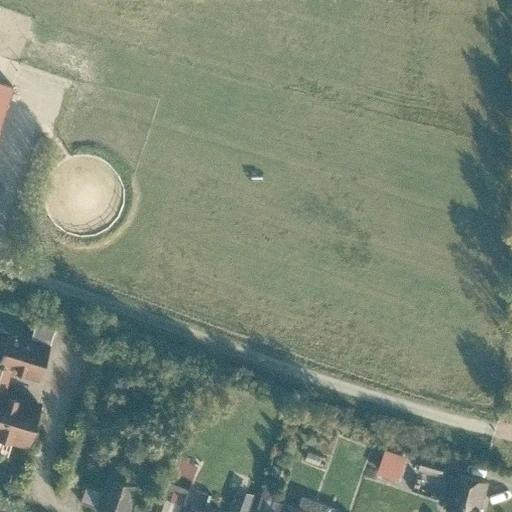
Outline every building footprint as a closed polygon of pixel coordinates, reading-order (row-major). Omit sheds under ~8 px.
[(0,127),(15,81),(0,76),(0,127)] [(0,445),(22,453),(39,406),(1,392),(8,372),(35,382),(48,349),(2,332),(0,337),(0,445)] [(381,471),(405,478),(412,453),(388,446),(381,471)] [(182,451),(160,511),(182,511),(202,458),(182,451)] [(425,471),(450,472),(451,455),(425,454),(425,471)] [(479,511),(488,480),(457,471),(445,511),(479,511)] [(130,511),(137,493),(101,480),(90,510),(96,511),(130,511)]
